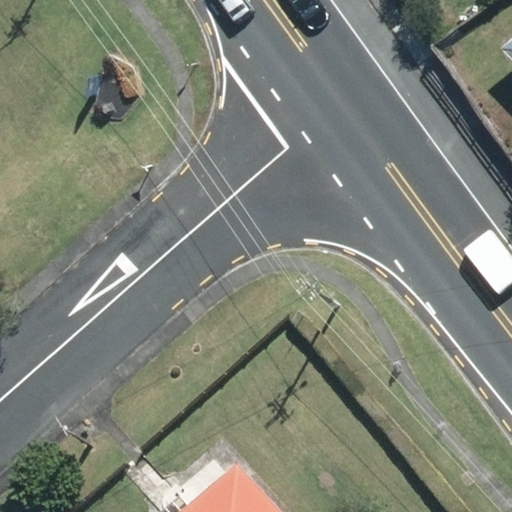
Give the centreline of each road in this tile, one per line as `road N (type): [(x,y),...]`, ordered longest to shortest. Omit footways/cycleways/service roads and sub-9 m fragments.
road 1 (residential): [(0,413),(344,105)]
road 2 (trunk): [(344,105),(511,315)]
road 3 (trunk): [(269,0),(344,105)]
